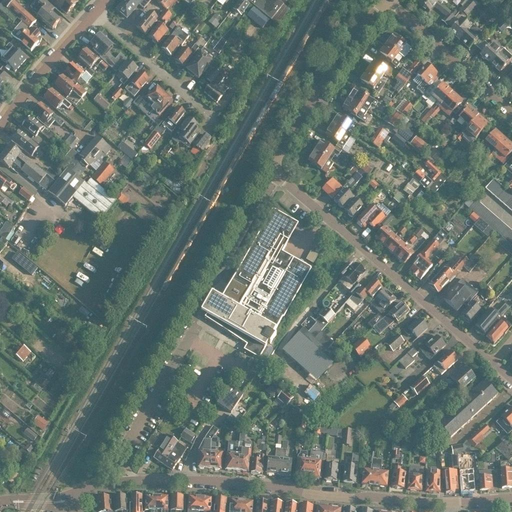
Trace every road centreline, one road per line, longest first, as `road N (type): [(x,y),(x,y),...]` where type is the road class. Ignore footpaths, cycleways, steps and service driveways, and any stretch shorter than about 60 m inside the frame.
road 1 (residential): [(490,365),(278,176),(275,164),(339,48),(375,4)]
road 2 (residential): [(511,500),(189,479),(123,480),(72,496)]
road 3 (residential): [(511,115),(375,4)]
road 4 (residential): [(211,119),(90,14)]
road 5 (residential): [(0,125),(90,14)]
